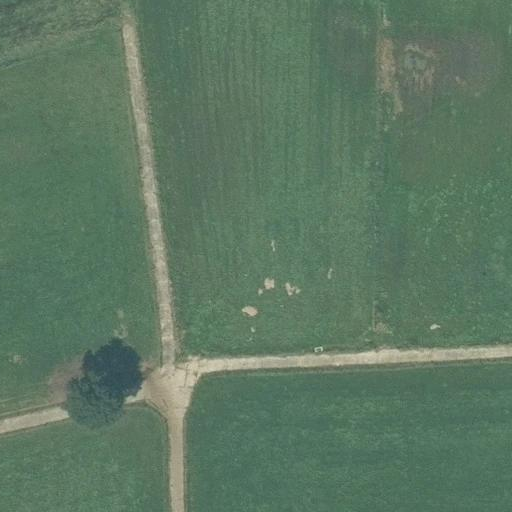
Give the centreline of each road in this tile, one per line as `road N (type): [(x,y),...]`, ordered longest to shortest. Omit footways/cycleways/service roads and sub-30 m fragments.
road 1 (track): [(511,353),(193,369),(171,378)]
road 2 (track): [(128,42),(171,378)]
road 3 (track): [(0,428),(162,388),(171,378)]
road 4 (track): [(175,511),(171,378)]
